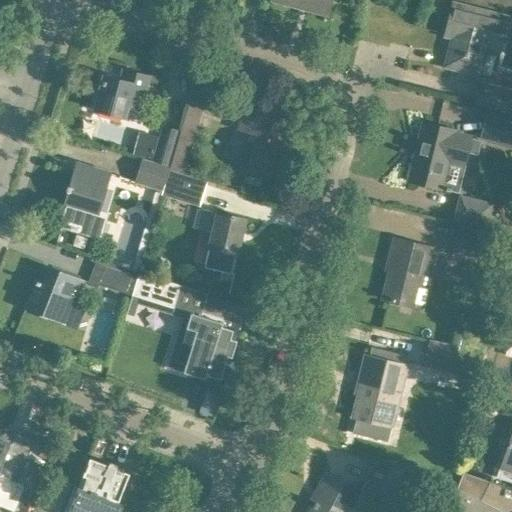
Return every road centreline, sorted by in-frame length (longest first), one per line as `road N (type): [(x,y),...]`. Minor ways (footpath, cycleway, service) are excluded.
road 1 (residential): [(236,482),(343,104)]
road 2 (residential): [(343,104),(285,72),(52,2)]
road 3 (residential): [(236,482),(0,365)]
